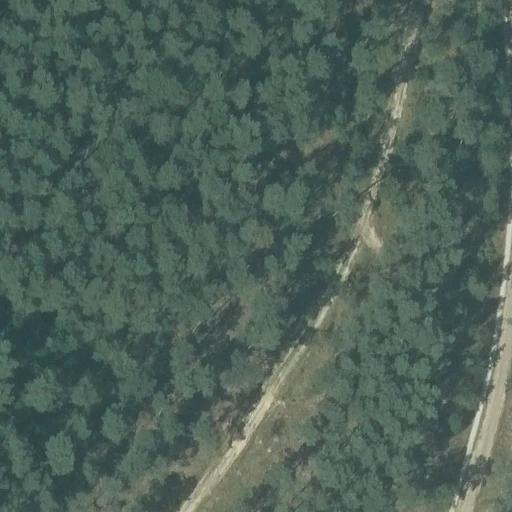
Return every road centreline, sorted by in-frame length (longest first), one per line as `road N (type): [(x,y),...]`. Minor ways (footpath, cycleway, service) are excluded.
road 1 (track): [(183,511),(324,307),(383,154),(417,0)]
road 2 (track): [(383,154),(153,0)]
